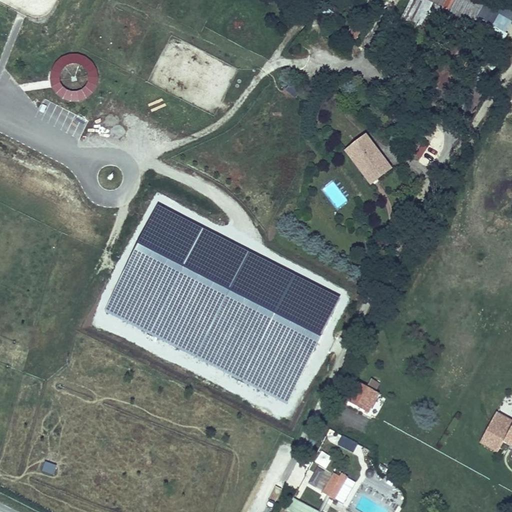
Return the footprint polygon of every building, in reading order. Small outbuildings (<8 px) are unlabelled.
[(453,0),(412,0),(402,20),(435,37),(453,0)] [(169,79),(168,91),(176,94),(185,92),(190,94),(207,95),(217,92),(230,88),(238,68),(229,65),(227,69),(227,85),(217,88),(208,57),(208,55),(189,47),(189,64),(181,66),(187,66),(187,71),(177,71),(173,69),(156,74),(169,79)] [(47,65),(59,105),(101,93),(93,65),(73,71),(70,59),(47,65)] [(377,150),(366,135),(360,140),(371,155),(377,150)] [(371,155),(360,140),(344,151),(358,169),(360,168),(366,175),(370,172),(376,181),(391,169),(377,150),(371,155)] [(358,169),(370,185),(376,181),(370,172),(366,175),(360,168),(358,169)] [(339,300),(158,206),(103,312),(285,405),(339,300)] [(373,379),(368,388),(376,393),(381,384),(373,379)] [(349,402),(370,414),(381,395),(376,393),(368,388),(360,384),(349,402)] [(511,421),(496,413),(479,444),(496,453),(501,444),(511,449),(511,421)] [(336,446),(353,454),(359,440),(342,432),(336,446)] [(315,487),(324,472),(317,468),(309,483),(315,487)] [(334,474),(324,493),(343,503),(353,485),(354,483),(339,475),(338,477),(334,474)] [(290,511),(318,511),(290,498),(285,509),(290,511)]
